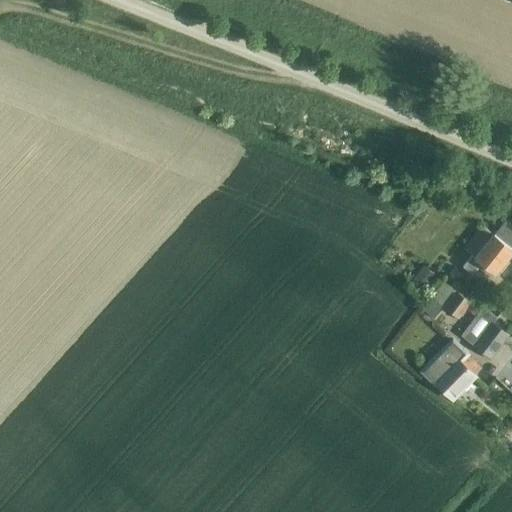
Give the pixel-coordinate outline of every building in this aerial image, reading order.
[(511,220),(508,217),(476,255),(472,252),(463,264),(464,265),(475,274),(484,263),(496,273),(511,255),(511,220)] [(436,274),(425,265),(410,283),(422,292),(436,274)] [(448,276),(455,281),(462,273),(455,267),(448,276)] [(466,308),(471,302),(447,284),(435,300),(458,318),(466,308)] [(471,302),(466,308),(475,315),(481,306),(473,299),(471,302)] [(506,335),(491,322),(473,344),(489,357),(506,335)] [(451,399),(482,368),(453,340),(423,371),(451,399)]
